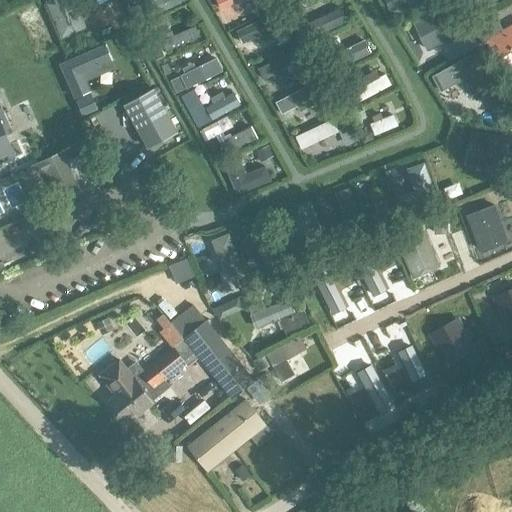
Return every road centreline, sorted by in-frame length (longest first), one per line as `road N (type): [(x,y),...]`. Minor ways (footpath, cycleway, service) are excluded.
road 1 (unclassified): [(277,511),(415,423),(511,373)]
road 2 (unclassified): [(127,511),(0,381)]
road 3 (unknown): [(359,335),(511,267)]
